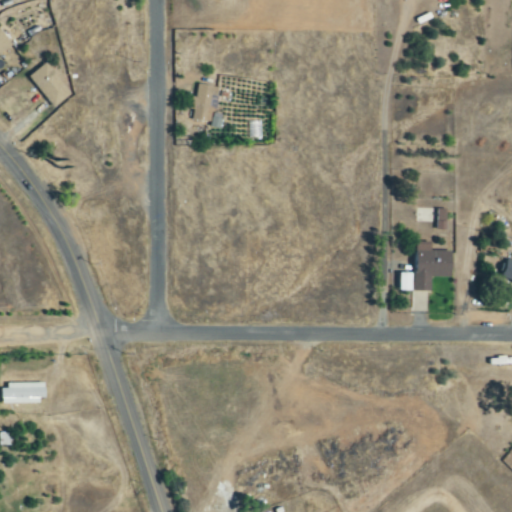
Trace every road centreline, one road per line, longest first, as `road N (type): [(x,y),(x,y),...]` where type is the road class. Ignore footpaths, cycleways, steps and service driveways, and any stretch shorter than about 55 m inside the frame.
road 1 (residential): [(0,335),(511,335)]
road 2 (tertiary): [(160,511),(74,260),(0,147)]
road 3 (residential): [(159,334),(157,0)]
